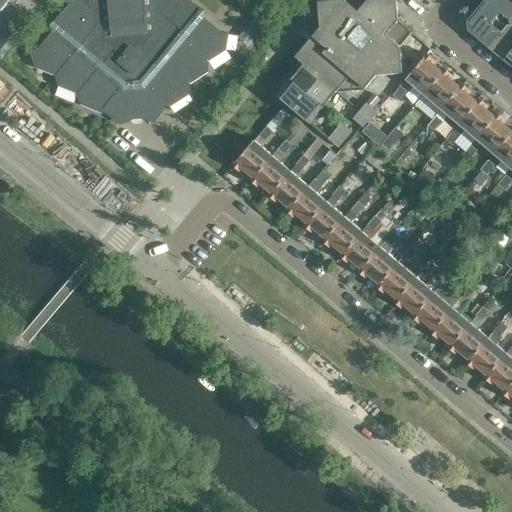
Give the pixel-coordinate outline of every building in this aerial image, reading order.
[(0,0),(0,11),(9,0),(0,0)] [(188,0),(73,0),(72,1),(54,23),(58,26),(34,54),(35,62),(39,65),(46,65),(56,74),(57,80),(61,84),(68,83),(78,92),(79,99),(83,102),(90,102),(101,111),(104,109),(120,122),(130,111),(141,110),(153,120),(166,103),(169,105),(179,94),(186,93),(189,89),(189,82),(197,72),(204,71),(208,67),(207,60),(216,50),(222,49),(226,45),(225,37),(197,13),(200,9),(188,0)] [(294,57),(302,64),(335,91),(336,91),(363,89),(375,74),(401,72),(399,46),(411,32),(397,20),(395,0),(326,0),(317,1),(319,27),(305,43),(294,57)] [(486,0),(476,11),(469,20),(470,29),(491,47),(502,33),(492,25),(491,21),(499,12),(486,0)] [(511,0),(486,0),(499,12),(507,18),(511,17),(511,0)] [(248,45),(252,40),(265,25),(255,17),(238,37),(248,45)] [(502,33),(491,47),(504,58),(511,49),(511,23),(510,24),(502,33)] [(18,39),(8,31),(1,39),(10,47),(18,39)] [(412,70),(409,73),(404,79),(422,94),(440,72),(429,63),(432,60),(432,61),(433,60),(429,56),(430,56),(427,55),(426,54),(412,70)] [(302,64),(289,80),(322,107),(335,91),(302,64)] [(443,68),(440,72),(422,94),(414,104),(420,109),(432,118),(457,87),(447,78),(449,75),(450,75),(451,74),(446,71),(447,70),(446,69),(445,70),(443,68)] [(289,80),(276,95),(309,123),(322,107),(289,80)] [(398,99),(407,89),(400,83),(391,93),(398,99)] [(461,83),(457,87),(432,118),(428,123),(434,128),(446,114),(457,124),(475,102),(464,93),(467,90),(468,90),(468,89),(463,86),(464,85),(463,84),(463,85),(461,83)] [(372,94),(365,102),(371,107),(378,99),(372,94)] [(475,102),(457,124),(453,129),(459,135),(463,129),(474,138),(492,117),(482,108),(484,104),(485,105),(486,104),(481,101),(482,100),(481,99),(480,100),(478,98),(475,102)] [(365,102),(359,110),(368,119),(375,110),(365,102)] [(270,121),(267,124),(274,129),(287,113),(280,108),(270,121)] [(359,110),(352,118),(362,127),(368,119),(359,110)] [(492,117),(474,138),(491,153),(510,131),(499,123),(502,119),(502,120),(503,119),(499,116),(499,115),(498,114),(498,115),(496,113),(492,117)] [(351,131),(341,123),(327,139),(337,147),(351,131)] [(378,143),(385,135),(369,123),(363,131),(378,143)] [(434,128),(428,123),(422,129),(429,135),(434,128)] [(253,175),(271,154),(261,146),(274,129),(267,124),(259,133),(254,139),(241,154),(232,165),(235,166),(234,167),(235,168),(236,167),(240,171),(240,170),(243,166),(253,175)] [(299,124),(285,140),(292,145),(295,147),(308,131),(299,124)] [(403,131),(395,125),(382,141),(389,148),(403,131)] [(511,128),(510,131),(491,153),(509,168),(511,164),(511,128)] [(459,135),(453,129),(446,138),(452,142),(459,135)] [(316,139),(302,154),(309,160),(322,145),(316,139)] [(271,190),(289,169),(279,160),(292,145),(285,140),(272,155),(271,154),(253,175),(250,179),(252,181),(252,183),(253,182),(257,186),(258,185),(257,184),(260,181),(271,190)] [(371,145),(365,140),(356,149),(364,155),(371,145)] [(468,161),(477,151),(471,146),(462,156),(468,161)] [(327,164),(335,154),(329,149),(321,159),(327,164)] [(385,164),(372,152),(365,160),(379,171),(385,164)] [(289,206),(307,184),(297,176),(309,160),(302,154),(289,169),(271,190),(267,194),(270,196),(269,197),(270,198),(271,197),(275,201),(276,200),(278,196),(289,206)] [(486,176),(495,166),(489,161),(480,171),(486,176)] [(437,179),(423,166),(414,177),(427,189),(437,179)] [(325,200),(317,193),(330,178),(320,169),(307,184),(289,206),(286,210),(288,212),(289,213),(293,216),(294,215),(296,212),(307,221),(325,200)] [(511,177),(506,173),(490,191),(496,196),(511,177)] [(325,200),(307,221),(304,225),(306,227),(305,227),(306,228),(307,228),(311,231),(312,231),(312,230),(314,227),(325,236),(343,215),(332,206),(345,191),(341,187),(338,184),(325,200)] [(364,193),(358,199),(365,205),(370,199),(364,193)] [(343,215),(325,236),(322,240),(323,242),(324,244),(325,243),(329,247),(330,246),(329,245),(332,242),(343,251),(361,230),(350,221),(365,205),(358,199),(344,216),(343,215)] [(378,209),(373,215),(379,220),(384,214),(378,209)] [(361,230),(343,251),(340,255),(342,257),(341,258),(342,259),(343,258),(347,262),(348,261),(347,260),(350,257),(361,267),(379,246),(367,236),(379,220),(373,215),(361,230)] [(379,246),(361,267),(358,271),(360,273),(361,274),(365,277),(366,276),(365,276),(368,272),(379,282),(397,260),(388,253),(392,249),(392,245),(399,236),(392,231),(380,246),(379,246)] [(416,237),(403,253),(409,259),(423,242),(416,237)] [(429,261),(435,266),(440,260),(434,255),(429,261)] [(397,260),(379,282),(375,286),(378,288),(377,288),(378,289),(379,289),(383,292),(384,291),(383,290),(386,287),(397,297),(415,276),(397,260)] [(415,276),(397,297),(394,301),(396,303),(395,303),(396,304),(397,304),(401,308),(402,307),(401,306),(404,303),(415,312),(433,291),(424,284),(428,279),(428,275),(435,266),(429,261),(416,277),(415,276)] [(447,275),(453,281),(458,275),(452,269),(447,275)] [(433,291),(415,312),(411,316),(413,318),(414,319),(419,322),(419,321),(422,318),(433,327),(451,306),(457,299),(446,290),(453,281),(447,275),(440,284),(434,292),(433,291)] [(470,295),(472,292),(467,288),(458,300),(457,301),(463,305),(470,296),(470,295)] [(484,304),(475,314),(481,319),(490,309),(484,304)] [(451,306),(433,327),(429,331),(432,333),(431,334),(432,335),(433,334),(437,338),(438,337),(437,336),(440,333),(451,343),(469,321),(451,306)] [(486,336),(469,358),(465,362),(468,363),(467,364),(468,365),(468,364),(473,368),(474,367),(473,367),(476,364),(487,373),(505,352),(495,343),(501,335),(500,334),(508,325),(501,320),(486,336)] [(469,321),(451,343),(447,347),(450,349),(449,349),(450,350),(451,349),(455,353),(456,352),(455,352),(458,349),(469,358),(486,336),(469,321)] [(505,352),(487,373),(483,377),(485,378),(485,379),(486,380),(487,379),(491,383),(492,383),(491,382),(494,379),(505,388),(511,379),(511,346),(505,352)] [(511,379),(505,388),(502,392),(503,394),(504,395),(505,395),(509,398),(510,397),(509,397),(511,394),(511,379)]
